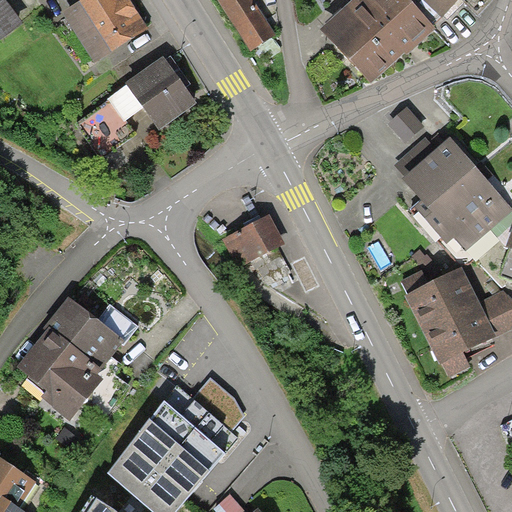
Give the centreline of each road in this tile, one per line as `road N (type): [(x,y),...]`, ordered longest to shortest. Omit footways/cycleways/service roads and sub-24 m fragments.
road 1 (tertiary): [(268,148),(411,430)]
road 2 (residential): [(327,511),(200,293)]
road 3 (residential): [(306,129),(487,49)]
road 4 (residential): [(115,224),(0,355)]
road 5 (tertiary): [(179,0),(268,148)]
road 6 (residential): [(0,156),(115,224)]
road 7 (residential): [(153,215),(268,148)]
road 8 (residential): [(281,0),(306,129)]
